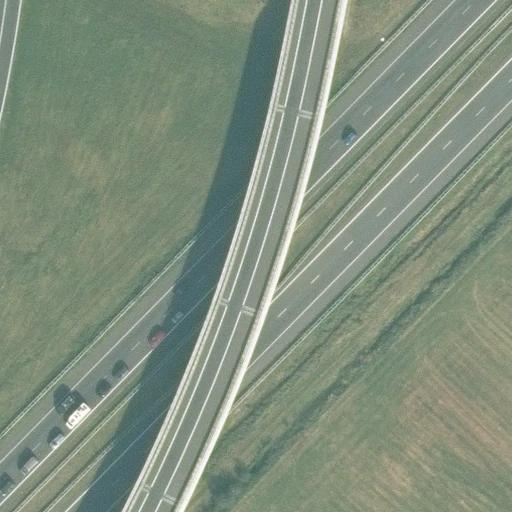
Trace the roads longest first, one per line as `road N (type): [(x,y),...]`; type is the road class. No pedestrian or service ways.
road 1 (motorway): [(477,0),(0,486)]
road 2 (motorway): [(87,511),(511,80)]
road 3 (motorway): [(148,511),(241,285),(288,118),(310,0)]
